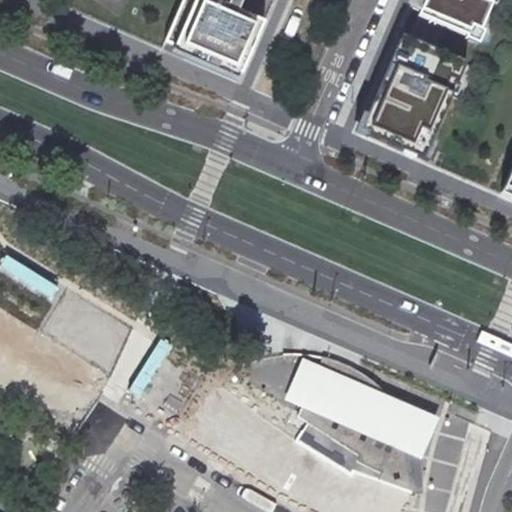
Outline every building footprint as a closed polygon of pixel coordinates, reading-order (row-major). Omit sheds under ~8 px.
[(264,23),(210,0),(183,0),(164,49),(238,81),(264,23)] [(423,17),(475,40),(492,0),(417,0),(416,3),(427,8),(423,17)] [(407,152),(424,159),(437,129),(439,130),(467,65),(413,41),(407,53),(398,49),(391,64),(390,64),(376,96),(378,97),(363,132),(391,144),(390,147),(406,154),(407,152)] [(511,165),(499,194),(511,199),(511,165)] [(421,455),(436,412),(296,360),(280,403),(421,455)] [(209,387),(179,442),(309,511),(403,511),(412,497),(209,387)]
